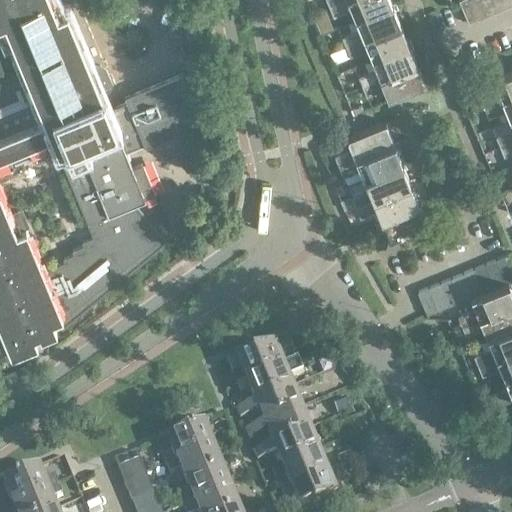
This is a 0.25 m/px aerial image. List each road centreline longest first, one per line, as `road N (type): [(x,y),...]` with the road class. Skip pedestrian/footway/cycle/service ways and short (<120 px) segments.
road 1 (tertiary): [(0,441),(258,269),(291,234)]
road 2 (tertiary): [(262,219),(0,411)]
road 3 (unclassified): [(480,483),(291,234)]
road 4 (tertiary): [(291,234),(291,183),(252,0)]
road 5 (tertiary): [(226,0),(258,155),(262,219)]
